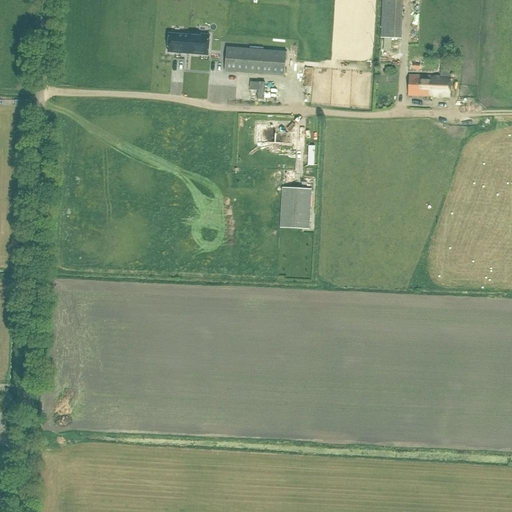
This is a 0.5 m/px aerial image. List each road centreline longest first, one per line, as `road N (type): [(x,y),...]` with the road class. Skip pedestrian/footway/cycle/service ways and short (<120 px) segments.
road 1 (unclassified): [(19,511),(45,0)]
road 2 (track): [(40,91),(361,115),(511,113)]
